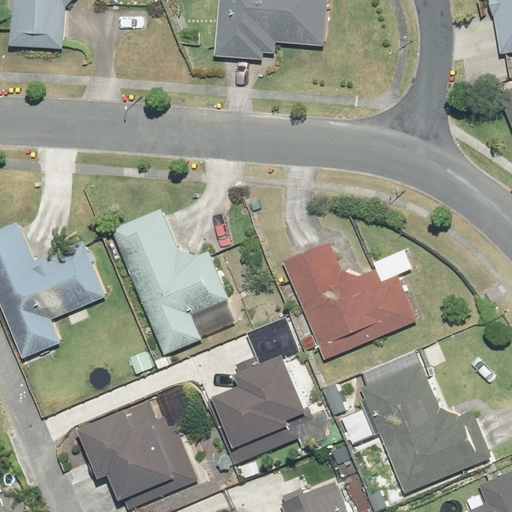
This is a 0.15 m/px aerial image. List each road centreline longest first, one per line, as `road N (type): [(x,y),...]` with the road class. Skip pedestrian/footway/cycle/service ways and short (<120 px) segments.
road 1 (residential): [(417,153),(0,122)]
road 2 (residential): [(431,0),(434,50),(417,153)]
